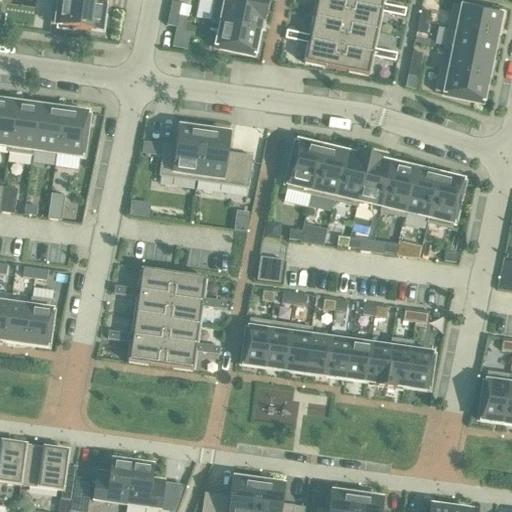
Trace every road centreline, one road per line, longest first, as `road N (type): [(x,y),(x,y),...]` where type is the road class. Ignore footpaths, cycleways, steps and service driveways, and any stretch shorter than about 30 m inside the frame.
road 1 (residential): [(60,437),(436,489)]
road 2 (residential): [(137,84),(380,118),(504,158)]
road 3 (residential): [(60,437),(137,84)]
road 4 (residential): [(504,158),(436,489)]
road 5 (residential): [(0,63),(137,84)]
